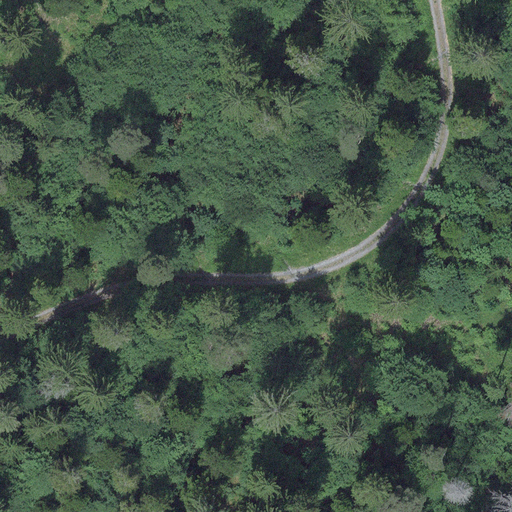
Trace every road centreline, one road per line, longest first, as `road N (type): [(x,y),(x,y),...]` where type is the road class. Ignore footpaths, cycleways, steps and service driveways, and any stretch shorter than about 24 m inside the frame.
road 1 (track): [(0,337),(119,289),(312,273),(371,243),(418,197),(441,142),(445,78),(433,0)]
road 2 (track): [(0,45),(53,86),(214,169),(382,234)]
